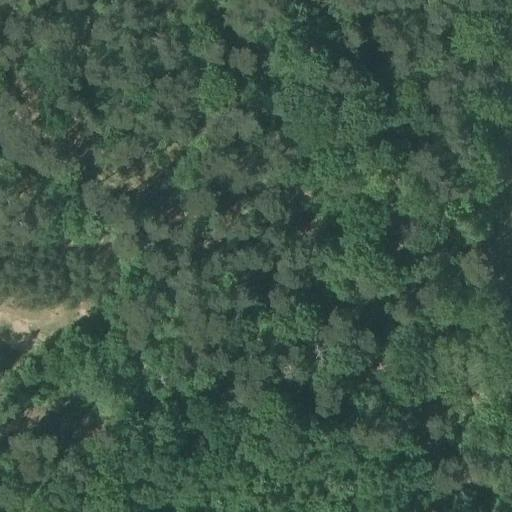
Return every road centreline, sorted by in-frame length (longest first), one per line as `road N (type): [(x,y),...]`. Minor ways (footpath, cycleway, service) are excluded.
road 1 (track): [(511,503),(365,144),(309,23),(290,0)]
road 2 (track): [(0,342),(84,346),(273,334)]
road 3 (track): [(511,346),(443,327),(273,334)]
